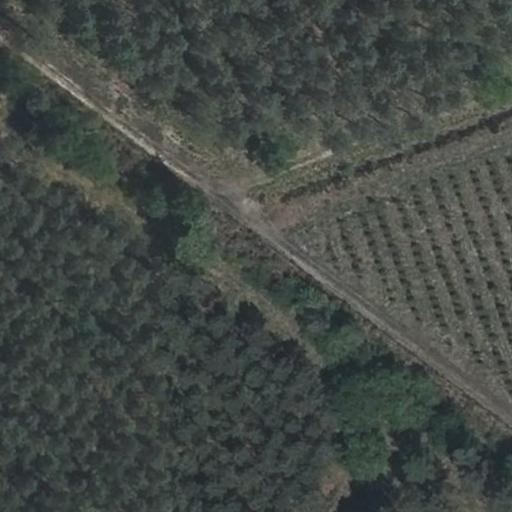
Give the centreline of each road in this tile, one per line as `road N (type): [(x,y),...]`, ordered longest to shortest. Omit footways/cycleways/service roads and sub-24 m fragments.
road 1 (track): [(511,413),(230,188),(106,73),(0,2)]
road 2 (track): [(511,86),(230,188)]
